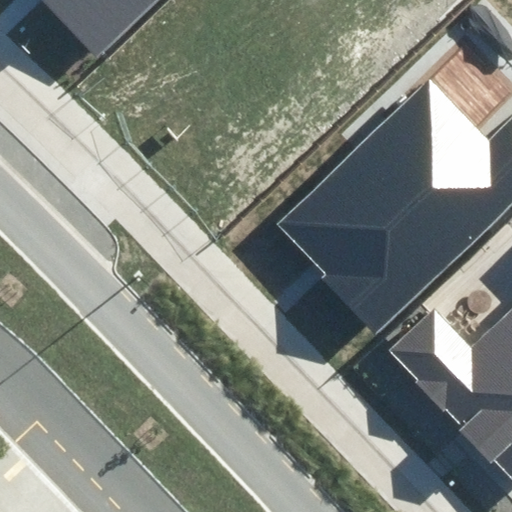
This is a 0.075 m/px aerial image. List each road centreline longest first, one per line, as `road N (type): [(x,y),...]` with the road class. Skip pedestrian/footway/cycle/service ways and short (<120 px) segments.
road 1 (secondary): [(0,204),(301,511)]
road 2 (secondary): [(131,511),(0,374)]
